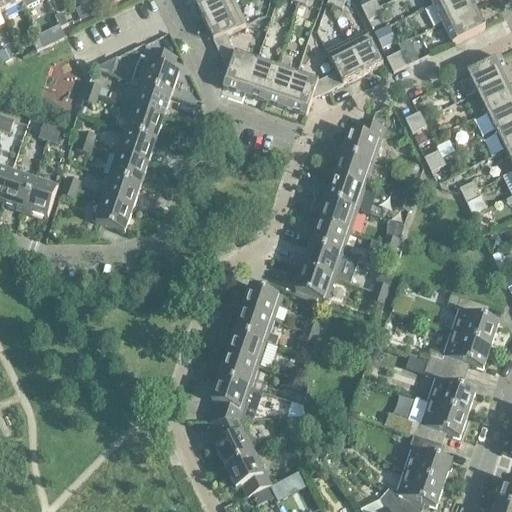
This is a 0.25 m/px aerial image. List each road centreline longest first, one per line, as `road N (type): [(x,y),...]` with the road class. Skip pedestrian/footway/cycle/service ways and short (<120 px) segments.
road 1 (residential): [(210,511),(175,443),(170,402),(213,277),(274,243),(303,138)]
road 2 (residential): [(0,238),(45,256),(149,252),(164,243),(212,109)]
road 3 (residential): [(303,138),(336,114),(511,39)]
road 4 (residential): [(458,511),(511,378)]
